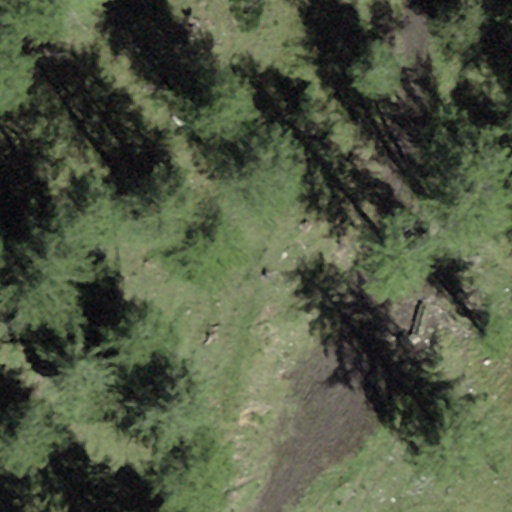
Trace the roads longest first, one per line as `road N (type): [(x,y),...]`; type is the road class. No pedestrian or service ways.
road 1 (track): [(255,511),(409,185)]
road 2 (track): [(409,185),(443,0)]
